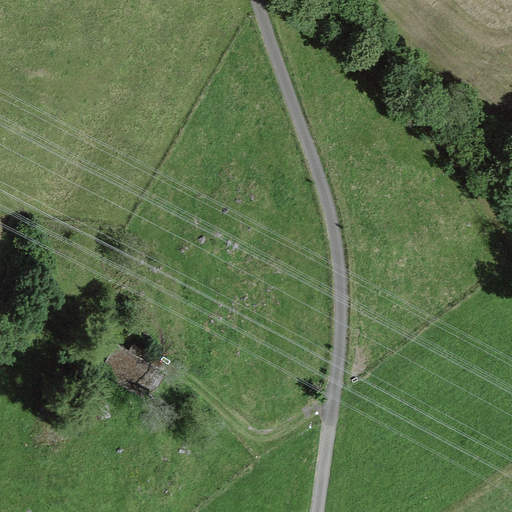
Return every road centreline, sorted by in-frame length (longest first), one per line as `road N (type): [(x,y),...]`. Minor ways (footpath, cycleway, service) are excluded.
road 1 (residential): [(316,511),(341,309),(336,234),(256,0)]
road 2 (track): [(289,0),(449,156),(511,245)]
road 3 (track): [(335,392),(270,434),(251,433),(204,394)]
